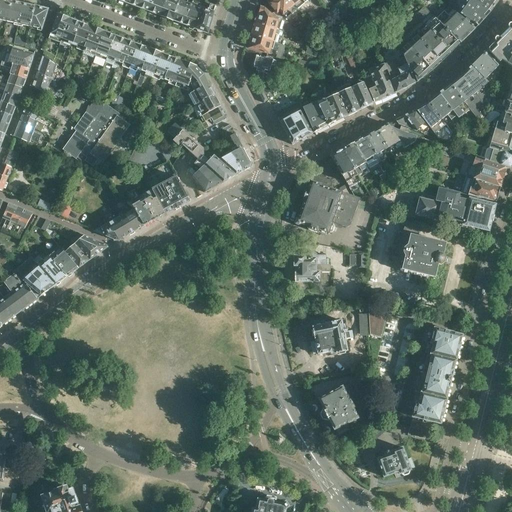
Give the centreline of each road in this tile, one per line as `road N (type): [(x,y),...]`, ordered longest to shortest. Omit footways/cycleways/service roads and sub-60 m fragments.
road 1 (residential): [(511,4),(479,43),(403,104),(269,172)]
road 2 (residential): [(511,198),(452,439),(472,452)]
road 3 (tertiary): [(511,293),(472,452)]
road 4 (residential): [(221,52),(66,0)]
road 5 (secondary): [(279,393),(256,307),(257,233)]
road 6 (tertiary): [(0,350),(124,258)]
road 7 (residential): [(0,194),(119,248),(124,258)]
road 8 (unknown): [(447,301),(388,279),(380,255),(390,220)]
